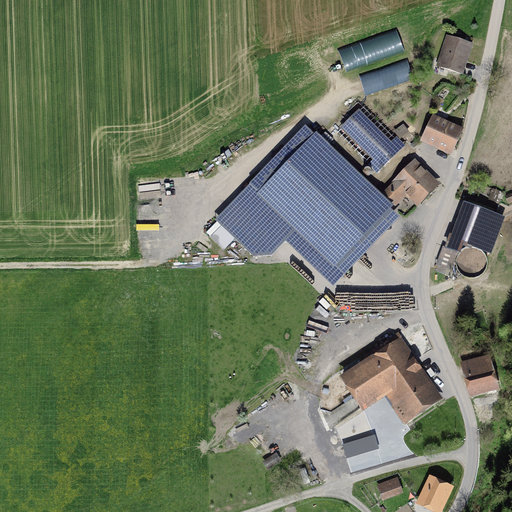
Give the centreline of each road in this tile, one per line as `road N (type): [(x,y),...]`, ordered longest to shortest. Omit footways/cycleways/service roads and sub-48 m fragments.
road 1 (tertiary): [(500,0),(483,88),(422,278),(425,306),(471,423),(468,471),(454,511)]
road 2 (track): [(249,511),(472,447)]
